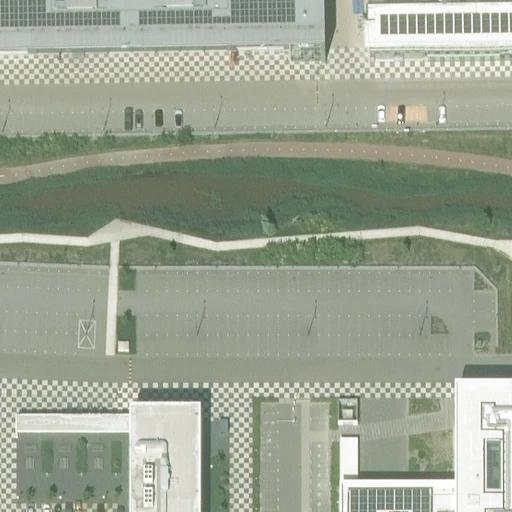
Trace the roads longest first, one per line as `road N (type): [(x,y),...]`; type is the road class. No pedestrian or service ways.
road 1 (unclassified): [(511,94),(0,100)]
road 2 (unclassified): [(511,370),(0,369)]
